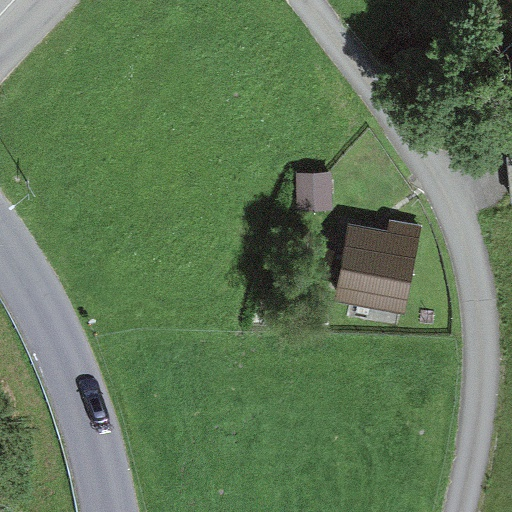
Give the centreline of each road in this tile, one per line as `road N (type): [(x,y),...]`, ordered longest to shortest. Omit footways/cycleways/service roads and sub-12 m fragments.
road 1 (residential): [(458,511),(481,349),(457,222),(418,148),(307,0)]
road 2 (tertiary): [(0,239),(36,298),(85,413),(107,511)]
